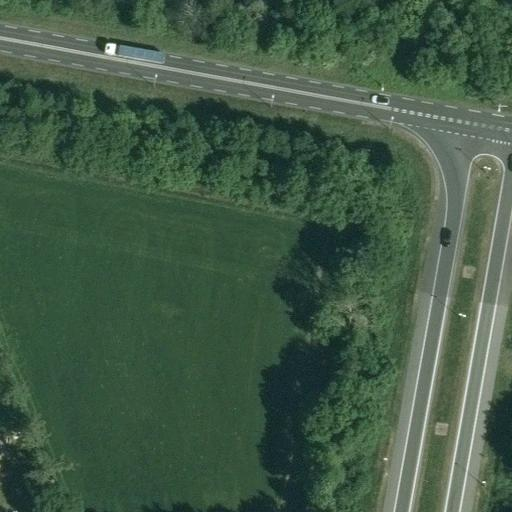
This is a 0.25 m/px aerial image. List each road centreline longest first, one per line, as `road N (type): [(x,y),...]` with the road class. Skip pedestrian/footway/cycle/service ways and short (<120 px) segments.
road 1 (primary): [(468,124),(0,38)]
road 2 (motorway): [(468,124),(400,511)]
road 3 (motorway): [(452,511),(511,167)]
